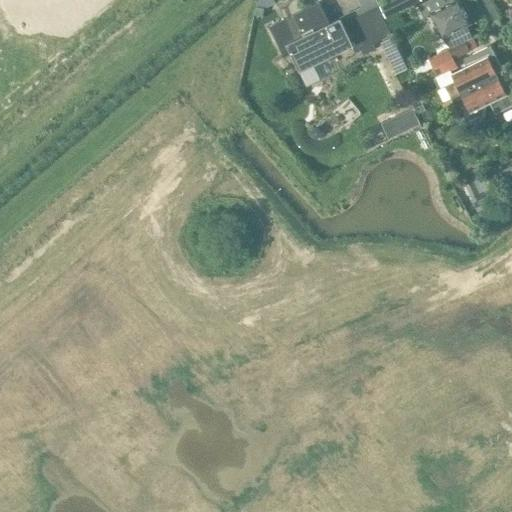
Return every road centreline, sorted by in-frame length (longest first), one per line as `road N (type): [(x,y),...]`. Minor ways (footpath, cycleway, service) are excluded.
road 1 (residential): [(511,322),(452,273),(412,268),(305,282),(254,311)]
road 2 (residential): [(381,485),(254,311)]
road 3 (residential): [(229,339),(101,174)]
road 4 (residential): [(229,339),(111,511)]
road 5 (residential): [(0,345),(42,338),(71,373),(27,409)]
road 6 (residential): [(27,409),(111,511)]
